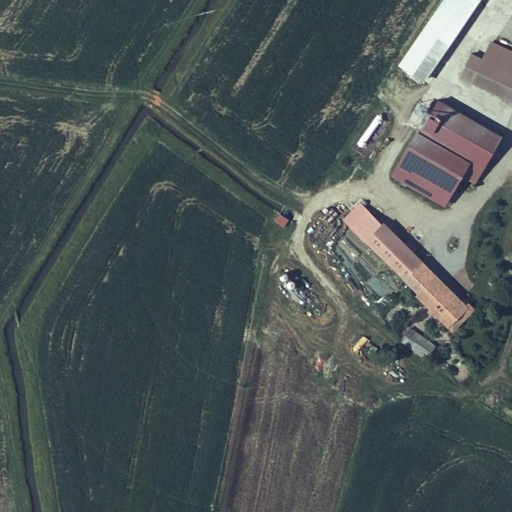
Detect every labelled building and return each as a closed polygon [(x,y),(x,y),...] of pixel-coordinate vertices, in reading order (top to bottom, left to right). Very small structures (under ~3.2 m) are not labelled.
[(444,0),(400,65),(424,82),(480,0),(444,0)] [(511,50),(490,41),(483,58),(472,83),(511,102),(511,50)] [(483,58),(472,52),(460,78),(472,83),(483,58)] [(437,98),(417,130),(483,167),(489,157),(503,136),(437,98)] [(483,167),(417,130),(407,143),(462,175),(475,182),(483,167)] [(462,175),(407,143),(389,175),(444,206),(462,175)] [(354,209),(343,220),(454,331),(460,324),(465,330),(471,323),(466,318),(476,308),(470,302),(465,307),(411,253),(402,243),(368,209),(361,202),(354,209)] [(288,219),(280,213),(275,219),(284,225),(288,219)] [(405,240),(402,243),(411,253),(417,248),(409,241),(407,243),(405,240)] [(411,327),(400,341),(426,361),(437,347),(411,327)]
